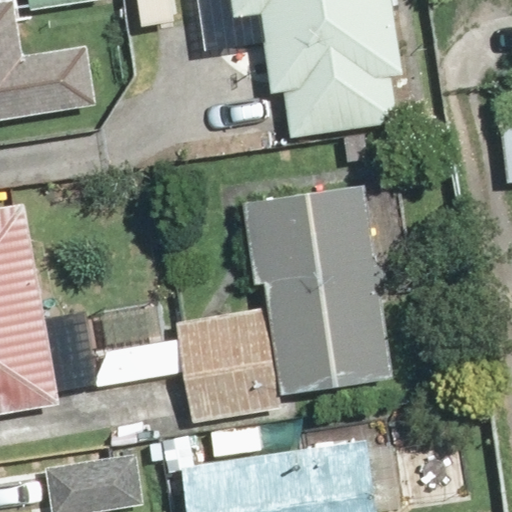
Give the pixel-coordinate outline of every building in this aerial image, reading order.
[(0,0),(0,126),(111,113),(102,44),(35,52),(28,0),(0,0)] [(418,128),(403,0),(245,0),(247,19),(279,15),(294,142),(418,128)] [(409,387),(379,183),(264,200),(279,309),(193,321),(207,416),(409,387)] [(0,418),(75,406),(40,200),(0,206),(0,418)] [(399,511),(391,442),(198,466),(203,511),(399,511)] [(146,452),(61,461),(66,508),(152,498),(146,452)]
